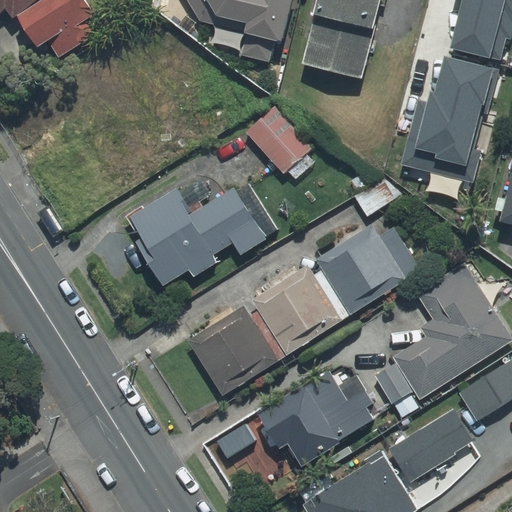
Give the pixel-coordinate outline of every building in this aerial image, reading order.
[(0,0),(0,21),(14,10),(21,18),(42,0),(0,0)] [(103,8),(97,0),(52,0),(28,17),(49,47),(103,8)] [(192,0),(206,24),(253,35),(248,56),(288,63),(302,0),(192,0)] [(391,0),(327,0),(311,65),(372,79),(391,0)] [(421,56),(437,60),(429,96),(499,112),(511,57),(511,30),(474,22),(472,31),(429,21),(421,56)] [(116,194),(201,137),(165,83),(80,140),(116,194)] [(291,175),(294,172),(301,181),(321,162),(313,154),(320,148),(279,105),(250,132),(291,175)] [(209,179),(186,193),(183,188),(134,217),(158,256),(154,258),(172,287),(198,271),(202,278),(228,262),(225,259),(224,256),(242,245),(248,255),(274,239),(273,238),(284,231),(256,184),(244,191),(241,187),(221,199),(209,179)] [(396,202),(382,184),(361,201),(375,218),(396,202)] [(400,226),(385,236),(378,225),(327,258),(362,311),(412,277),(411,275),(426,265),(400,226)] [(261,298),(299,355),(352,320),(315,263),(261,298)] [(401,354),(406,361),(381,376),(405,414),(429,398),(511,346),(511,326),(476,268),(426,299),(438,318),(425,326),(430,335),(401,354)] [(197,341),(231,394),(286,358),(252,305),(197,341)] [(511,361),(465,392),(484,421),(511,403),(511,361)] [(267,412),(289,449),(296,445),(308,465),(372,426),(383,420),(376,408),(383,404),(365,373),(347,384),(339,370),(267,412)] [(460,408),(398,447),(420,482),(482,443),(460,408)] [(301,492),(310,507),(312,511),(420,511),(425,509),(394,456),(343,487),(334,472),(301,492)]
